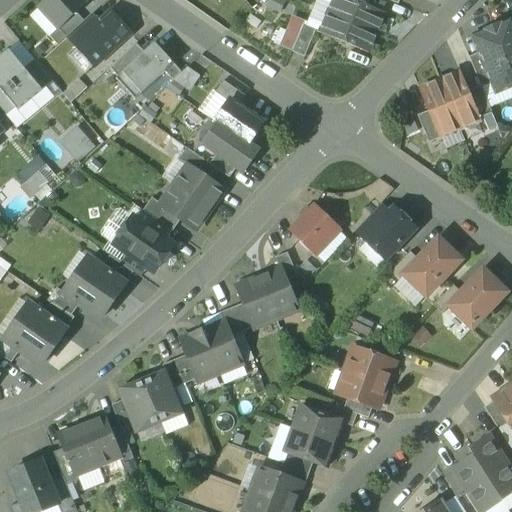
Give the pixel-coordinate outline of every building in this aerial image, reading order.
[(82,0),(48,0),(39,9),(58,30),(76,13),(86,4),(82,0)] [(350,0),(333,0),(328,14),(376,34),(384,14),(366,7),(350,0)] [(58,30),(49,38),(57,46),(83,22),(76,13),(58,30)] [(92,14),(67,38),(75,46),(100,23),(92,14)] [(100,23),(75,46),(94,67),(130,34),(111,14),(100,23)] [(376,34),(328,14),(319,34),(368,54),(376,34)] [(293,22),(282,48),(292,52),(303,27),(303,26),(293,22)] [(511,28),(510,22),(502,26),(501,23),(491,27),(511,74),(511,73),(511,28)] [(292,52),(292,53),(304,58),(315,32),(303,27),(292,52)] [(511,76),(511,74),(491,27),(482,31),(483,34),(473,38),(482,59),(492,83),(496,93),(511,86),(511,76)] [(173,66),(154,45),(144,55),(118,79),(116,80),(135,101),(165,74),(173,66)] [(118,79),(144,55),(136,47),(110,70),(118,79)] [(8,50),(0,55),(0,90),(18,113),(43,92),(25,71),(8,50)] [(492,83),(482,59),(470,64),(480,87),(480,88),(492,83)] [(35,62),(25,71),(43,92),(53,84),(35,62)] [(173,66),(165,74),(173,83),(182,75),(173,66)] [(459,74),(439,82),(459,130),(479,122),(478,119),(467,93),(459,74)] [(244,97),(223,82),(215,94),(228,103),(230,102),(238,107),(244,97)] [(439,82),(419,91),(428,112),(439,139),(459,130),(439,82)] [(480,87),(467,93),(478,119),(491,113),(480,88),(480,87)] [(0,91),(0,110),(5,117),(14,109),(0,91)] [(215,123),(228,103),(215,94),(201,114),(215,123)] [(238,107),(230,102),(228,103),(214,123),(217,125),(218,125),(247,146),(248,145),(262,124),(238,107)] [(428,112),(417,117),(428,143),(439,139),(428,112)] [(247,146),(218,125),(217,125),(203,146),(216,156),(236,169),(243,174),(258,152),(248,145),(247,146)] [(59,142),(79,163),(96,147),(77,126),(59,142)] [(210,166),(186,149),(178,162),(186,168),(187,167),(208,181),(216,170),(210,166)] [(236,169),(216,156),(210,166),(216,170),(229,179),(236,169)] [(208,181),(187,167),(186,168),(174,187),(209,212),(223,192),(208,181)] [(32,200),(48,188),(37,174),(21,186),(32,200)] [(209,212),(174,187),(161,205),(160,206),(180,221),(196,232),(209,212)] [(180,221),(160,206),(161,205),(152,199),(143,212),(172,232),(180,221)] [(380,206),(356,232),(364,240),(389,214),(380,206)] [(314,207),(290,232),(315,256),(339,231),(314,207)] [(389,214),(364,240),(386,261),(415,231),(393,210),(389,214)] [(172,232),(143,212),(136,221),(166,242),(172,232)] [(136,221),(133,219),(114,246),(128,255),(147,268),(154,273),(172,247),(166,242),(136,221)] [(418,261),(404,276),(426,297),(459,262),(438,241),(418,261)] [(410,253),(390,273),(399,282),(404,276),(418,261),(410,253)] [(297,278),(287,254),(275,259),(279,270),(280,270),(286,283),(297,278)] [(147,268),(128,255),(121,265),(133,273),(140,278),(147,268)] [(0,284),(12,264),(0,256),(0,284)] [(121,265),(110,257),(102,269),(125,285),(133,273),(121,265)] [(102,269),(95,264),(79,286),(73,281),(63,294),(63,295),(79,306),(100,321),(125,285),(102,269)] [(279,270),(258,279),(276,321),(298,312),(286,283),(280,270),(279,270)] [(461,295),(449,307),(449,308),(471,329),(505,294),(482,273),(461,295)] [(258,279),(236,288),(243,305),(253,329),(253,330),(276,321),(258,279)] [(453,286),(433,307),(442,316),(449,308),(449,307),(461,295),(453,286)] [(63,294),(56,289),(47,302),(50,304),(71,317),(79,306),(63,295),(63,294)] [(71,317),(50,304),(43,315),(66,331),(74,319),(71,317)] [(243,305),(232,309),(242,333),(253,329),(243,305)] [(242,333),(232,309),(220,314),(223,324),(225,323),(231,338),(242,333)] [(43,315),(35,310),(20,332),(13,327),(4,340),(4,341),(19,352),(41,367),(66,331),(43,315)] [(223,324),(215,327),(214,327),(202,332),(220,375),(242,366),(231,338),(225,323),(223,324)] [(202,332),(190,337),(180,341),(186,356),(196,380),(198,384),(220,375),(202,332)] [(19,352),(4,341),(4,340),(0,337),(0,355),(11,364),(19,352)] [(398,353),(373,344),(369,355),(394,364),(398,353)] [(369,355),(353,349),(344,372),(386,387),(394,364),(369,355)] [(186,356),(175,361),(185,385),(196,380),(186,356)] [(175,361),(162,366),(165,374),(166,373),(173,390),(185,385),(175,361)] [(386,387),(344,372),(336,395),(348,399),(372,408),(378,410),(386,387)] [(165,374),(143,383),(160,423),(183,414),(173,390),(166,373),(165,374)] [(160,423),(143,383),(120,392),(123,401),(133,425),(136,433),(160,423)] [(511,387),(493,400),(494,403),(509,426),(511,430),(511,387)] [(372,408),(348,399),(344,410),(357,415),(368,419),(372,408)] [(133,425),(123,401),(112,406),(120,426),(121,430),(133,425)] [(509,426),(494,403),(484,409),(499,432),(509,426)] [(344,410),(332,406),(328,417),(343,423),(343,424),(352,427),(357,415),(344,410)] [(328,417),(300,407),(292,430),(335,445),(343,424),(343,423),(328,417)] [(104,418),(81,427),(98,467),(119,459),(120,458),(109,430),(104,418)] [(121,430),(120,426),(109,430),(120,458),(119,459),(121,464),(133,459),(121,430)] [(81,427),(59,436),(64,449),(76,476),(77,476),(98,467),(81,427)] [(335,445),(292,430),(284,452),(288,454),(313,463),(327,468),(335,445)] [(511,455),(511,452),(501,435),(491,441),(503,461),(511,455)] [(489,438),(468,451),(473,458),(501,502),(511,494),(511,474),(503,461),(491,441),(489,438)] [(64,449),(53,454),(64,480),(67,487),(79,481),(77,476),(76,476),(64,449)] [(313,463),(288,454),(284,465),(309,474),(313,463)] [(473,458),(453,471),(454,474),(467,494),(478,511),(485,511),(501,502),(473,458)] [(40,462),(9,475),(21,505),(24,511),(46,511),(58,507),(50,485),(40,462)] [(309,474),(284,465),(280,476),(302,485),(302,486),(304,487),(309,474)] [(280,476),(259,469),(251,492),(294,507),(302,486),(302,485),(280,476)] [(454,474),(444,480),(457,500),(467,494),(454,474)] [(64,480),(50,485),(58,507),(60,511),(76,511),(67,487),(64,480)] [(292,511),(294,507),(251,492),(243,511),(292,511)] [(445,511),(440,503),(426,511),(445,511)]
